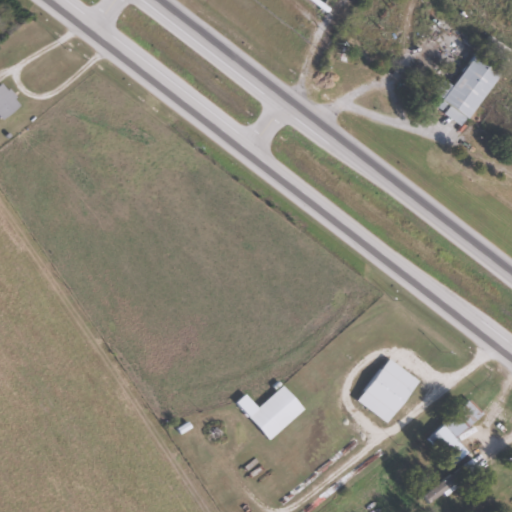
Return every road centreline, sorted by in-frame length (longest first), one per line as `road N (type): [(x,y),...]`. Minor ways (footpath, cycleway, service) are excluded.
road 1 (trunk): [(56,0),(511,351)]
road 2 (trunk): [(511,270),(162,0)]
